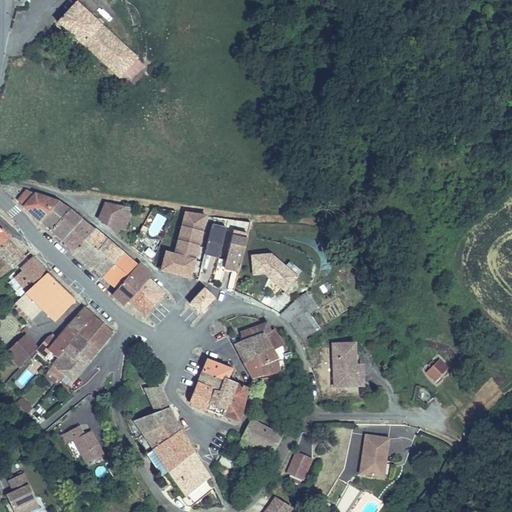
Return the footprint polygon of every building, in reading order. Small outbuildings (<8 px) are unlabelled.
[(68,0),(50,19),(86,53),(105,34),(71,0),(68,0)] [(129,57),(105,34),(86,53),(109,77),(129,57)] [(15,196),(38,218),(54,199),(25,183),(15,196)] [(54,199),(38,218),(50,229),(67,209),(57,200),(54,199)] [(93,217),(112,231),(129,207),(124,203),(118,212),(109,206),(103,202),(93,217)] [(67,209),(50,229),(61,239),(78,217),(67,209)] [(122,221),(130,226),(137,215),(130,210),(122,221)] [(78,217),(61,239),(74,250),(90,228),(78,217)] [(211,221),(202,253),(216,257),(225,224),(211,221)] [(234,223),(225,259),(223,267),(233,270),(230,282),(235,283),(251,226),(234,223)] [(90,228),(74,250),(85,260),(103,239),(90,228)] [(0,235),(0,265),(5,262),(17,252),(1,234),(0,235)] [(151,238),(143,254),(152,258),(159,242),(151,238)] [(103,239),(85,260),(102,274),(119,253),(103,239)] [(184,274),(190,247),(166,241),(159,267),(184,274)] [(190,247),(184,274),(194,276),(201,250),(190,247)] [(23,255),(16,262),(18,264),(11,272),(23,283),(31,276),(43,267),(27,251),(23,255)] [(119,253),(102,274),(117,287),(135,265),(119,253)] [(223,267),(225,259),(216,257),(211,277),(220,279),(223,267)] [(135,265),(117,287),(113,291),(126,302),(129,298),(140,287),(148,277),(152,273),(139,261),(135,265)] [(266,273),(244,264),(237,281),(242,284),(244,279),(259,286),(266,273)] [(31,276),(23,283),(18,288),(34,304),(46,291),(44,290),(55,278),(43,267),(31,276)] [(148,277),(140,287),(145,292),(157,302),(165,292),(148,277)] [(46,291),(34,304),(40,310),(62,286),(56,280),(46,291)] [(62,286),(40,310),(48,317),(70,293),(62,286)] [(311,286),(283,304),(290,313),(295,310),(305,326),(321,316),(309,298),(317,294),(311,286)] [(140,287),(129,298),(135,303),(145,292),(140,287)] [(205,287),(190,303),(201,312),(215,296),(205,287)] [(145,292),(135,303),(147,313),(157,302),(145,292)] [(48,340),(56,347),(64,338),(73,328),(87,310),(79,302),(52,334),(48,340)] [(87,310),(73,328),(91,345),(106,328),(87,310)] [(238,326),(246,342),(236,347),(237,349),(245,365),(270,349),(264,340),(282,332),(280,322),(277,324),(275,320),(262,316),(238,326)] [(73,328),(64,338),(82,355),(91,345),(73,328)] [(336,329),(334,388),(357,388),(357,374),(359,330),(336,329)] [(32,345),(41,353),(45,347),(43,345),(48,340),(52,334),(47,330),(42,333),(33,344),(32,345)] [(33,344),(27,339),(19,332),(2,350),(15,363),(32,345),(33,344)] [(270,349),(271,352),(283,346),(282,332),(264,340),(270,349)] [(56,347),(52,353),(40,367),(53,378),(57,374),(61,379),(82,355),(64,338),(56,347)] [(45,347),(52,353),(56,347),(48,340),(43,345),(45,347)] [(270,349),(245,365),(253,380),(256,379),(277,374),(275,358),(271,352),(270,349)] [(206,359),(201,370),(226,379),(230,367),(206,359)] [(440,359),(435,364),(431,368),(428,372),(436,380),(448,368),(440,359)] [(201,370),(197,384),(213,389),(222,393),(226,379),(201,370)] [(256,381),(256,392),(278,389),(277,378),(256,381)] [(232,381),(226,379),(222,393),(213,389),(206,410),(222,415),(232,381)] [(131,415),(144,433),(152,428),(160,440),(178,427),(155,381),(144,386),(153,408),(131,415)] [(249,387),(232,381),(222,415),(239,421),(249,387)] [(213,389),(197,384),(189,404),(206,410),(213,389)] [(264,423),(250,416),(243,433),(256,440),(264,423)] [(59,436),(73,458),(81,452),(85,450),(90,447),(75,425),(69,429),(64,420),(52,428),(57,436),(59,436)] [(271,447),(279,430),(264,423),(256,440),(271,447)] [(152,428),(144,433),(151,443),(143,449),(157,469),(161,466),(166,463),(189,445),(179,429),(178,427),(160,440),(152,428)] [(361,430),(350,467),(372,474),(375,462),(380,464),(382,458),(377,456),(383,437),(361,430)] [(298,444),(287,466),(302,474),(314,452),(298,444)] [(189,445),(166,463),(185,489),(206,475),(209,473),(190,445),(189,445)] [(377,475),(380,464),(375,462),(372,474),(377,475)] [(187,502),(192,499),(212,483),(206,475),(185,489),(166,463),(161,466),(185,498),(187,502)] [(1,481),(12,511),(28,511),(38,508),(24,472),(1,481)] [(274,492),(256,511),(282,511),(289,504),(274,492)]
